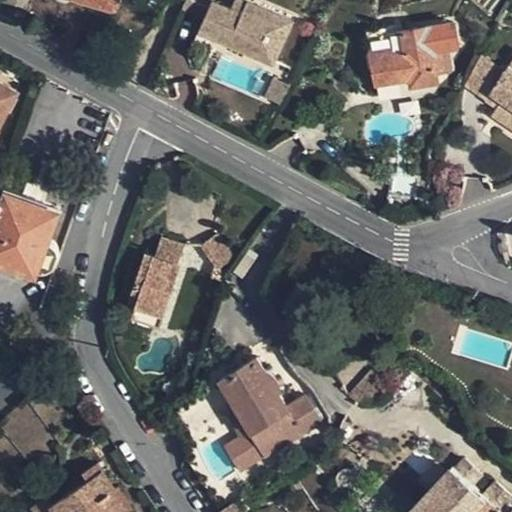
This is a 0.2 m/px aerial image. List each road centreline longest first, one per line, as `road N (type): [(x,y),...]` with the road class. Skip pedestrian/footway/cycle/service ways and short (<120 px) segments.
road 1 (residential): [(183,511),(90,348),(95,281),(124,175)]
road 2 (tertiary): [(156,112),(378,236),(443,240)]
road 3 (unknown): [(315,201),(267,308),(370,423)]
road 4 (residential): [(124,175),(70,264),(47,339),(0,388)]
road 5 (tertiary): [(0,35),(156,112)]
